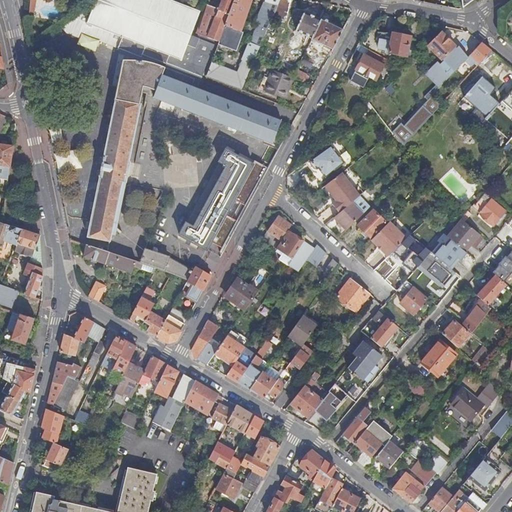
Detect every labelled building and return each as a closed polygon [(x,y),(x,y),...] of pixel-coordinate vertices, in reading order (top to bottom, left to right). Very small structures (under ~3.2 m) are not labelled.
[(66,34),(81,39),(83,35),(89,38),(141,57),(142,55),(166,64),(171,66),(203,78),(215,45),(192,35),(193,32),(201,11),(171,0),(96,0),(97,1),(95,2),(91,11),(88,9),(62,28),(66,34)] [(206,4),(196,33),(219,41),(234,0),(222,0),(219,8),(206,4)] [(234,0),(219,41),(218,44),(236,51),(243,32),(240,31),(251,0),(234,0)] [(279,0),(278,3),(277,4),(274,13),(284,17),(288,4),(289,4),(290,0),(279,0)] [(262,17),(258,15),(254,24),(257,26),(237,72),(211,62),(206,76),(242,90),(274,13),(277,4),(268,3),(266,7),(262,5),(259,12),(263,14),(262,17)] [(297,31),(312,38),(321,20),(305,13),(297,31)] [(324,21),(321,20),(312,38),(312,39),(333,49),(343,30),(327,22),(327,21),(326,20),(325,20),(324,21)] [(397,35),(382,32),(381,36),(380,36),(379,38),(379,39),(379,41),(380,42),(379,46),(381,48),(390,50),(390,53),(407,56),(411,37),(397,35)] [(448,65),(460,52),(455,47),(456,46),(442,32),(428,45),(437,54),(442,60),(448,65)] [(473,57),(471,59),(473,61),(475,59),(479,63),(481,61),(491,50),(488,48),(483,43),(482,43),(471,55),(473,57)] [(388,59),(370,50),(367,54),(385,64),(388,59)] [(491,70),(502,59),(491,50),(481,61),(491,70)] [(448,65),(454,72),(467,59),(460,52),(448,65)] [(376,80),(384,65),(364,55),(351,81),(363,88),(369,77),(376,80)] [(170,70),(165,68),(155,64),(143,61),(142,61),(140,60),(124,60),(104,157),(103,157),(99,177),(100,177),(88,236),(110,241),(112,234),(116,234),(130,161),(129,161),(140,104),(139,104),(143,87),(155,91),(153,97),(212,120),(273,143),(282,121),(281,120),(281,121),(199,89),(203,78),(171,66),(170,70)] [(309,74),(298,69),(294,78),(306,82),(309,74)] [(273,70),(270,77),(265,90),(286,99),(294,78),(273,70)] [(260,88),(265,90),(270,77),(266,75),(260,88)] [(495,88),(482,77),(459,103),(471,114),(466,120),(477,129),(479,126),(481,127),(483,125),(499,140),(511,124),(511,118),(498,105),(499,104),(490,95),(495,88)] [(401,122),(392,132),(404,142),(440,104),(431,96),(404,125),(401,122)] [(370,104),(381,118),(388,112),(378,98),(377,98),(370,104)] [(52,130),(53,142),(62,141),(61,130),(52,130)] [(13,146),(0,144),(0,177),(8,179),(10,167),(13,146)] [(345,163),(331,145),(306,163),(313,174),(319,174),(323,180),(345,163)] [(254,164),(225,149),(218,163),(219,164),(187,222),(186,222),(178,236),(206,251),(226,216),(231,218),(241,199),(237,196),(254,164)] [(79,150),(57,153),(59,171),(81,168),(79,150)] [(481,175),(486,179),(493,185),(497,181),(486,171),(485,170),(481,175)] [(326,186),(322,189),(335,203),(334,204),(341,212),(354,201),(362,194),(343,173),(326,186)] [(493,185),(486,179),(483,184),(490,189),(493,185)] [(506,211),(486,194),(476,205),(475,205),(472,207),(494,225),(506,211)] [(341,212),(335,218),(347,230),(365,213),(354,201),(341,212)] [(372,239),(388,224),(373,209),(358,225),(372,239)] [(276,248),(292,225),(279,216),(263,240),(276,248)] [(465,251),(471,244),(480,234),(463,220),(449,237),(465,251)] [(372,239),(372,240),(388,257),(407,238),(390,221),(388,224),(372,239)] [(0,222),(0,246),(2,247),(5,241),(16,245),(21,229),(4,223),(0,222)] [(36,263),(43,265),(41,235),(33,232),(21,229),(16,245),(14,251),(19,253),(20,255),(26,257),(28,256),(37,259),(36,263)] [(284,252),(282,255),(279,259),(289,265),(304,242),(289,232),(279,248),(284,252)] [(480,234),(471,244),(475,248),(484,237),(480,234)] [(315,248),(304,242),(289,265),(299,272),(308,259),(315,248)] [(308,259),(318,266),(327,253),(318,244),(315,248),(308,259)] [(137,261),(87,245),(84,256),(132,273),(135,266),(142,268),(143,264),(141,263),(137,261)] [(158,252),(153,251),(145,249),(141,263),(143,264),(157,269),(172,274),(188,281),(195,269),(170,258),(171,256),(158,252)] [(324,272),(331,277),(339,265),(333,259),(324,272)] [(439,261),(435,266),(445,274),(449,269),(439,261)] [(32,276),(33,273),(35,265),(31,264),(27,262),(23,273),(32,276)] [(33,273),(43,277),(43,268),(35,265),(33,273)] [(196,267),(195,269),(188,281),(194,284),(187,295),(186,296),(186,297),(188,296),(197,301),(198,298),(211,275),(196,267)] [(25,294),(36,297),(43,277),(33,273),(25,294)] [(496,274),(478,295),(482,299),(488,304),(500,292),(506,284),(496,274)] [(250,285),(237,276),(223,297),(243,311),(257,290),(250,285)] [(356,311),(370,293),(352,279),(345,287),(339,282),(329,296),(334,301),(335,301),(338,296),(356,311)] [(413,289),(414,288),(415,287),(407,280),(405,282),(413,289)] [(96,282),(89,296),(98,301),(106,286),(96,282)] [(19,291),(0,284),(0,303),(13,308),(19,291)] [(154,290),(147,286),(129,319),(134,322),(138,315),(146,319),(150,312),(155,304),(147,300),(148,297),(150,296),(154,290)] [(427,298),(414,288),(413,289),(411,292),(408,289),(401,297),(404,300),(401,303),(414,314),(427,298)] [(482,299),(463,324),(472,333),(492,307),(488,304),(482,299)] [(262,304),(258,311),(265,315),(269,309),(262,304)] [(173,307),(169,314),(185,323),(188,316),(173,307)] [(392,334),(398,326),(379,310),(373,318),(383,326),(372,339),(382,347),(383,345),(386,347),(394,336),(392,334)] [(152,323),(148,330),(151,332),(158,335),(166,320),(150,312),(146,319),(152,323)] [(26,344),(34,318),(31,317),(25,315),(21,314),(12,339),(26,344)] [(169,314),(166,320),(158,335),(162,338),(169,342),(176,340),(185,323),(169,314)] [(304,345),(317,326),(303,315),(289,336),(303,346),(304,345)] [(84,343),(87,336),(94,322),(84,316),(73,338),(79,341),(84,343)] [(208,344),(220,327),(210,320),(206,328),(194,350),(196,358),(198,359),(208,344)] [(443,334),(458,347),(470,334),(454,320),(443,334)] [(94,322),(87,336),(99,342),(99,341),(105,329),(99,325),(94,322)] [(79,341),(73,338),(65,334),(62,347),(61,352),(74,356),(76,355),(77,350),(77,347),(79,341)] [(116,335),(106,355),(118,360),(127,342),(121,338),(116,335)] [(246,348),(228,336),(218,351),(215,354),(233,367),(246,348)] [(357,357),(348,368),(363,379),(382,355),(365,340),(354,355),(357,357)] [(440,340),(422,362),(437,376),(456,354),(440,340)] [(99,342),(94,352),(100,355),(105,344),(99,341),(99,342)] [(267,341),(259,352),(264,355),(271,344),(267,341)] [(110,377),(120,382),(128,365),(136,347),(131,344),(127,342),(118,360),(110,377)] [(218,351),(208,344),(198,359),(205,364),(208,365),(215,354),(218,351)] [(303,346),(285,370),(289,373),(295,365),(300,370),(313,352),(310,350),(310,349),(304,345),(303,346)] [(475,363),(487,347),(485,345),(472,360),(475,363)] [(246,348),(233,367),(227,376),(236,382),(238,383),(248,368),(256,356),(246,348)] [(100,356),(94,353),(88,365),(94,368),(100,356)] [(268,365),(269,364),(257,355),(256,356),(248,368),(238,383),(247,388),(250,390),(263,372),(264,371),(268,365)] [(161,361),(151,356),(145,370),(143,374),(139,383),(146,387),(151,383),(157,386),(167,365),(161,361)] [(73,366),(58,362),(53,381),(49,400),(48,404),(53,406),(68,376),(73,366)] [(14,384),(27,390),(31,392),(34,379),(36,370),(12,364),(7,363),(3,378),(6,379),(8,380),(9,381),(11,382),(14,384)] [(81,367),(74,364),(73,366),(68,376),(75,380),(81,367)] [(120,382),(117,387),(125,391),(124,393),(132,397),(139,383),(143,374),(145,370),(135,366),(134,368),(128,365),(120,382)] [(157,386),(154,392),(166,398),(168,396),(168,395),(179,372),(167,365),(157,386)] [(279,379),(282,375),(268,365),(264,371),(277,381),(279,379)] [(279,379),(282,381),(289,373),(285,370),(282,375),(279,379)] [(264,398),(267,395),(269,392),(277,381),(264,371),(263,372),(250,390),(257,394),(264,398)] [(182,406),(185,401),(195,381),(184,375),(171,401),(182,406)] [(79,382),(75,380),(68,376),(53,406),(65,411),(79,382)] [(404,383),(422,400),(428,392),(410,376),(404,383)] [(311,378),(291,403),(300,411),(314,393),(310,389),(316,381),(311,378)] [(269,392),(272,394),(276,398),(286,384),(282,381),(279,379),(277,381),(269,392)] [(3,392),(5,393),(11,382),(9,381),(3,392)] [(208,414),(211,410),(218,395),(207,388),(195,381),(185,401),(208,414)] [(490,381),(476,399),(483,405),(487,408),(499,392),(490,381)] [(5,393),(8,395),(14,384),(11,382),(5,393)] [(352,403),(354,400),(336,383),(330,391),(337,397),(333,402),(342,410),(346,405),(348,407),(351,403),(352,403)] [(8,395),(21,402),(27,390),(14,384),(8,395)] [(292,395),(285,390),(274,404),(281,408),(292,395)] [(471,420),(483,405),(476,399),(464,390),(452,405),(471,420)] [(320,404),(325,398),(322,396),(321,398),(314,393),(300,411),(309,418),(314,412),(320,404)] [(0,408),(13,415),(21,402),(8,395),(0,407),(0,408)] [(212,418),(226,425),(226,426),(227,424),(234,411),(220,404),(223,397),(218,395),(211,410),(215,412),(212,418)] [(171,401),(169,399),(168,400),(165,408),(161,406),(153,422),(152,423),(153,423),(169,432),(170,430),(182,406),(171,401)] [(244,434),(245,433),(254,416),(248,412),(237,405),(234,411),(227,424),(244,434)] [(367,430),(370,426),(363,421),(370,411),(366,407),(361,413),(343,434),(355,444),(367,430)] [(64,416),(47,409),(42,428),(40,437),(57,445),(59,435),(64,416)] [(508,410),(492,430),(502,438),(511,426),(511,425),(511,413),(510,412),(508,410)] [(136,430),(141,419),(126,411),(120,423),(127,426),(136,430)] [(245,433),(255,438),(264,421),(259,419),(254,416),(245,433)] [(383,444),(367,430),(355,444),(364,451),(357,460),(368,468),(375,459),(373,457),(383,444)] [(61,466),(69,450),(57,445),(40,437),(38,445),(51,451),(46,459),(46,460),(44,465),(53,469),(56,464),(61,466)] [(269,466),(279,446),(261,437),(257,445),(259,447),(253,457),(269,466)] [(209,459),(226,469),(232,458),(235,452),(235,451),(224,445),(217,442),(209,459)] [(403,452),(389,442),(377,457),(390,468),(403,452)] [(506,453),(496,445),(492,450),(462,486),(470,493),(477,484),(485,490),(501,471),(498,468),(504,461),(501,458),(506,453)] [(297,479),(310,486),(324,460),(311,450),(299,466),(310,474),(308,477),(302,470),(297,479)] [(449,460),(438,451),(429,463),(440,471),(449,460)] [(269,466),(253,457),(246,454),(241,463),(240,464),(246,467),(247,466),(253,469),(251,473),(249,472),(245,479),(246,479),(258,485),(262,479),(257,476),(258,473),(263,476),(269,466)] [(14,462),(0,456),(0,511),(2,511),(6,496),(0,493),(0,480),(8,485),(14,462)] [(209,459),(204,456),(198,467),(203,470),(209,459)] [(235,473),(240,464),(241,463),(232,458),(226,469),(235,473)] [(309,488),(314,491),(322,495),(331,479),(336,469),(328,464),(324,460),(310,486),(309,488)] [(411,476),(407,473),(406,472),(393,489),(412,503),(437,473),(423,462),(415,472),(413,471),(411,473),(413,474),(411,476)] [(37,492),(32,511),(148,511),(151,500),(153,500),(155,491),(153,490),(157,474),(127,468),(120,499),(117,511),(107,511),(55,499),(55,497),(37,492)] [(226,469),(216,489),(233,498),(241,484),(233,479),(235,474),(235,473),(226,469)] [(301,503),(304,496),(297,492),(301,485),(286,477),(281,485),(286,487),(283,493),(278,491),(275,497),(284,502),(287,504),(291,497),(301,503)] [(242,486),(254,493),(258,485),(246,479),(242,486)] [(341,489),(343,485),(331,479),(322,495),(321,497),(320,499),(332,506),(332,505),(341,489)] [(332,505),(342,511),(351,494),(352,492),(345,488),(344,490),(341,489),(332,505)] [(441,511),(453,497),(442,488),(429,503),(440,511),(441,511)] [(457,511),(463,504),(458,500),(463,494),(459,491),(453,497),(441,511),(457,511)] [(472,494),(469,497),(482,508),(483,509),(486,506),(488,504),(473,492),(472,494)] [(352,511),(360,499),(351,494),(342,511),(344,511),(352,511)] [(278,511),(284,502),(275,497),(266,511),(278,511)] [(475,511),(478,511),(482,508),(469,497),(464,503),(475,511)] [(475,511),(464,503),(463,504),(457,511),(475,511)]
